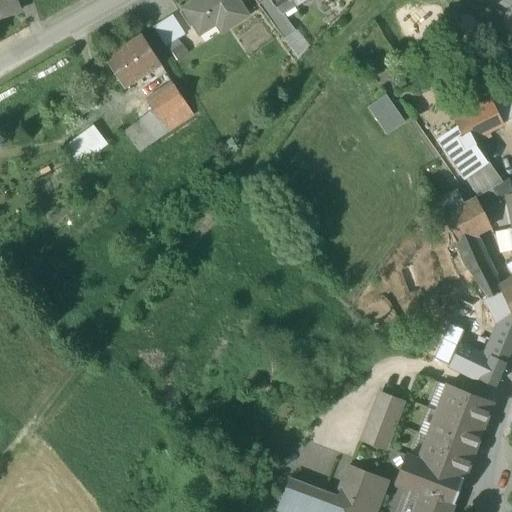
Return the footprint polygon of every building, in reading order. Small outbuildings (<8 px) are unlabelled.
[(0,0),(0,18),(21,12),(16,0),(0,0)] [(236,0),(197,0),(182,10),(199,36),(224,19),(230,28),(247,17),(236,0)] [(274,6),(269,0),(265,0),(258,6),(276,31),(288,22),(283,15),(276,5),(274,6)] [(291,0),(284,0),(276,5),(283,15),(296,7),(291,0)] [(172,16),(153,28),(165,48),(185,35),(172,16)] [(288,22),(276,31),(284,41),(295,32),(288,22)] [(141,36),(104,59),(124,90),(161,66),(141,36)] [(425,77),(411,58),(402,64),(415,83),(425,77)] [(174,86),(147,104),(152,112),(158,121),(185,103),(174,86)] [(511,90),(488,102),(454,122),(454,121),(452,122),(456,130),(437,143),(462,179),(482,164),(470,147),(473,146),(471,141),(499,127),(498,126),(500,126),(497,121),(511,114),(511,90)] [(385,95),(367,107),(386,135),(405,122),(385,95)] [(185,103),(158,121),(166,133),(193,116),(185,103)] [(152,112),(124,134),(138,153),(154,141),(166,133),(158,121),(152,112)] [(64,147),(80,167),(108,144),(92,124),(64,147)] [(486,174),(470,185),(477,196),(478,198),(491,190),(500,184),(499,183),(494,186),(486,174)] [(500,203),(491,190),(478,198),(474,200),(482,213),(500,203)] [(456,191),(434,202),(441,217),(460,206),(462,205),(456,191)] [(511,194),(507,196),(507,197),(502,198),(509,229),(511,229),(511,194)] [(482,213),(474,200),(462,205),(460,206),(476,232),(488,226),(482,213)] [(503,292),(477,241),(477,234),(476,232),(460,206),(441,217),(455,243),(455,245),(459,254),(467,269),(479,287),(487,299),(501,293),(503,292)] [(511,241),(509,229),(493,233),(506,253),(511,252),(511,241)] [(455,245),(446,249),(450,258),(459,254),(455,245)] [(511,284),(503,292),(501,293),(511,313),(511,314),(511,284)] [(487,299),(479,287),(474,292),(480,302),(485,300),(487,299)] [(487,299),(485,300),(492,312),(506,304),(501,293),(487,299)] [(506,304),(492,312),(501,329),(511,313),(506,304)] [(501,330),(493,343),(487,356),(505,364),(511,346),(511,314),(511,313),(501,329),(501,330)] [(464,331),(448,324),(433,359),(448,366),(457,346),(464,331)] [(457,346),(448,366),(494,388),(505,364),(487,356),(485,360),(457,346)] [(491,403),(446,387),(418,461),(406,457),(396,483),(409,488),(410,487),(422,492),(453,504),(491,403)] [(390,400),(379,396),(370,418),(381,422),(390,400)] [(401,404),(390,400),(382,422),(393,427),(401,404)] [(370,418),(366,429),(388,438),(393,427),(382,422),(381,422),(370,418)] [(388,438),(366,429),(362,440),(384,449),(388,438)] [(347,469),(334,504),(322,499),(317,511),(372,511),(384,483),(347,469)] [(317,511),(322,499),(323,495),(289,482),(278,511),(279,511),(317,511)] [(450,511),(453,504),(422,492),(414,511),(450,511)]
